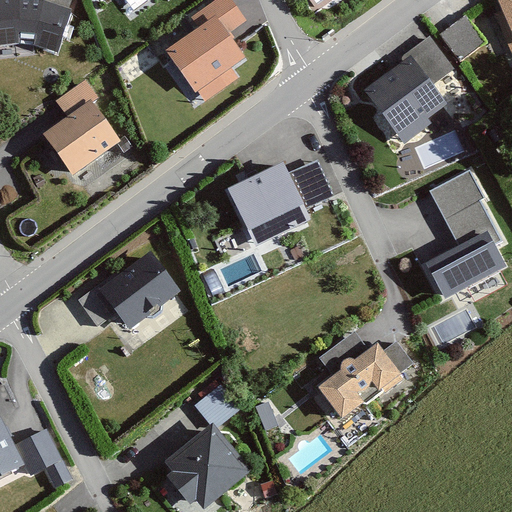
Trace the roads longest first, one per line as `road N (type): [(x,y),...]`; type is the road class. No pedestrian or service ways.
road 1 (residential): [(308,79),(10,306)]
road 2 (residential): [(415,0),(308,79)]
